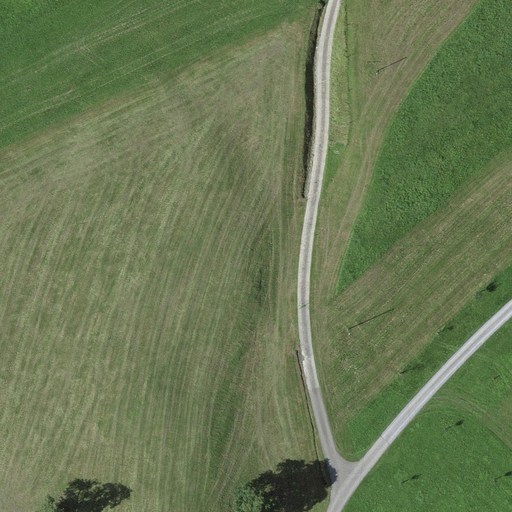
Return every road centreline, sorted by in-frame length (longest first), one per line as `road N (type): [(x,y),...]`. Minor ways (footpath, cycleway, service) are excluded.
road 1 (track): [(350,483),(312,387),(303,288),(326,42),(339,0)]
road 2 (unclassified): [(511,306),(440,376),(350,483),(336,511)]
